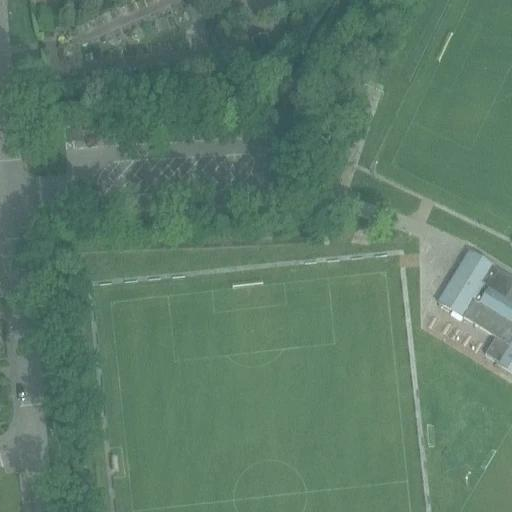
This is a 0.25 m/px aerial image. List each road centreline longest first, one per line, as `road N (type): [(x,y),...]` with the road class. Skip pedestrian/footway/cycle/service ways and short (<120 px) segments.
road 1 (unclassified): [(34,445),(14,211)]
road 2 (unclassified): [(14,211),(0,26)]
